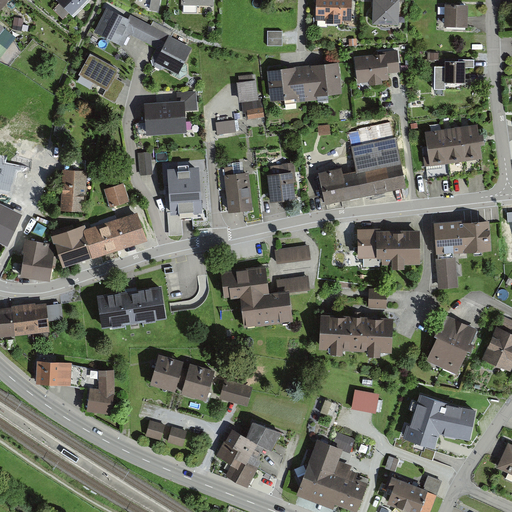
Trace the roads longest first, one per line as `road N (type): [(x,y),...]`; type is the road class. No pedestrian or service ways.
road 1 (residential): [(165,249),(315,217),(509,195)]
road 2 (tertiary): [(0,367),(111,443),(277,511)]
road 3 (residential): [(509,195),(492,0)]
road 4 (residential): [(165,249),(133,169),(127,121),(139,70)]
road 5 (residential): [(0,285),(46,288),(165,249)]
